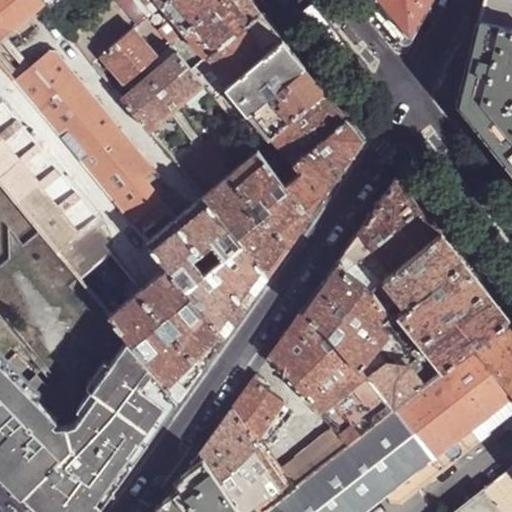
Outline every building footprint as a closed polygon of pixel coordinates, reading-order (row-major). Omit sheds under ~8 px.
[(46,3),(43,0),(0,0),(0,40),(14,29),(46,3)] [(139,23),(119,0),(114,0),(80,29),(72,35),(71,36),(93,63),(102,55),(133,28),(137,26),(139,23)] [(162,4),(158,0),(119,0),(139,23),(162,4)] [(166,0),(162,4),(171,15),(185,31),(221,0),(166,0)] [(250,0),(221,0),(185,31),(206,58),(261,13),(250,0)] [(432,0),(379,0),(409,36),(412,35),(418,26),(423,17),(429,8),(432,0)] [(511,0),(485,0),(484,3),(481,19),(511,26),(511,0)] [(171,15),(162,4),(139,23),(137,26),(146,36),(158,27),(171,15)] [(271,26),(261,13),(206,58),(230,85),(284,40),(271,26)] [(171,43),(185,31),(171,15),(158,27),(161,32),(171,43)] [(511,164),(511,26),(481,19),(460,99),(476,119),(494,142),(511,164)] [(72,35),(80,29),(74,22),(66,28),(72,35)] [(147,44),(133,28),(102,55),(124,82),(143,67),(170,44),(171,43),(161,32),(147,44)] [(0,40),(0,65),(13,81),(39,59),(14,29),(0,40)] [(206,58),(185,31),(171,43),(170,44),(176,53),(191,71),(206,58)] [(291,49),(284,40),(230,85),(215,98),(233,121),(236,124),(247,115),(251,111),(305,67),(291,49)] [(13,81),(115,203),(137,185),(155,169),(57,52),(49,51),(39,59),(13,81)] [(203,85),(191,71),(176,53),(150,75),(123,98),(150,131),(203,85)] [(230,85),(206,58),(191,71),(203,85),(215,98),(230,85)] [(313,76),(305,67),(251,111),(247,115),(268,140),(272,137),(326,91),(313,76)] [(334,101),(326,91),(272,137),(278,143),(281,147),(294,163),(348,117),(334,101)] [(88,273),(110,255),(111,253),(105,246),(108,243),(92,223),(99,217),(1,102),(0,102),(0,182),(81,279),(88,273)] [(364,138),(348,117),(294,163),(300,171),(286,184),(310,213),(316,205),(344,166),(364,138)] [(239,128),(236,124),(233,121),(189,159),(188,165),(210,192),(231,174),(230,173),(219,155),(216,148),(239,128)] [(219,155),(244,134),(239,128),(216,148),(219,155)] [(264,158),(257,150),(254,153),(230,173),(231,174),(288,243),(298,230),(310,213),(286,184),(279,175),(264,158)] [(279,175),(288,168),(274,151),(264,158),(279,175)] [(300,171),(294,163),(288,168),(279,175),(286,184),(300,171)] [(154,206),(160,201),(159,200),(167,193),(171,190),(155,169),(137,185),(154,206)] [(282,252),(288,243),(231,174),(210,192),(204,197),(268,273),(274,263),(282,252)] [(380,199),(359,228),(374,243),(419,206),(408,192),(396,177),(380,199)] [(132,224),(154,206),(137,185),(115,203),(132,224)] [(160,201),(167,210),(183,197),(175,187),(171,190),(167,193),(159,200),(160,201)] [(256,289),(268,273),(204,197),(203,195),(191,206),(175,219),(245,304),(256,289)] [(140,233),(167,210),(160,201),(154,206),(132,224),(137,229),(140,233)] [(428,218),(419,206),(374,243),(369,247),(391,273),(440,233),(428,218)] [(235,318),(245,304),(175,219),(147,242),(155,252),(168,267),(224,334),(235,318)] [(354,236),(336,261),(343,269),(369,247),(374,243),(359,228),(354,236)] [(154,253),(155,252),(147,242),(140,233),(137,229),(127,238),(142,263),(154,253)] [(451,246),(440,233),(391,273),(382,280),(395,296),(405,308),(463,261),(451,246)] [(154,253),(142,263),(149,271),(161,261),(154,253)] [(96,283),(118,265),(110,255),(88,273),(91,277),(96,283)] [(315,290),(302,310),(326,329),(358,368),(387,331),(376,323),(378,320),(374,317),(383,307),(369,291),(343,269),(336,261),(315,290)] [(476,276),(463,261),(405,308),(397,314),(401,319),(419,342),(485,290),(476,276)] [(211,351),(224,334),(168,267),(140,290),(164,318),(170,313),(180,326),(174,331),(202,364),(211,351)] [(91,277),(88,273),(81,279),(84,283),(87,280),(91,277)] [(84,283),(89,290),(93,287),(87,280),(84,283)] [(382,280),(369,291),(383,307),(395,296),(382,280)] [(190,381),(202,364),(174,331),(167,337),(157,324),(164,318),(140,290),(111,315),(129,337),(179,396),(190,381)] [(494,301),(485,290),(419,342),(429,355),(442,370),(474,345),(508,318),(494,301)] [(326,329),(302,310),(286,331),(269,355),(318,411),(363,374),(358,368),(326,329)] [(164,318),(174,331),(180,326),(170,313),(164,318)] [(397,314),(393,318),(387,323),(391,328),(401,319),(397,314)] [(167,337),(174,331),(164,318),(157,324),(167,337)] [(511,323),(508,318),(474,345),(511,393),(511,323)] [(72,445),(21,496),(36,511),(95,511),(100,506),(128,468),(147,440),(179,396),(129,337),(93,388),(97,391),(75,422),(66,425),(72,445)] [(437,374),(431,379),(423,385),(392,410),(348,444),(344,447),(289,490),(281,497),(293,511),(363,511),(394,488),(398,492),(411,494),(488,434),(486,432),(511,411),(511,393),(474,345),(442,370),(437,374)] [(416,359),(431,379),(437,374),(424,359),(426,357),(423,353),(417,353),(415,350),(411,353),(416,359)] [(0,474),(21,496),(72,445),(66,425),(56,424),(54,421),(57,418),(0,359),(0,474)] [(392,410),(423,385),(431,379),(416,359),(408,366),(386,364),(367,379),(392,410)] [(348,444),(392,410),(367,379),(363,374),(318,411),(335,429),(348,444)] [(248,385),(232,407),(255,440),(283,400),(253,377),(248,385)] [(209,439),(200,452),(240,510),(241,511),(261,511),(281,497),(289,490),(278,474),(255,440),(232,407),(209,439)] [(289,490),(344,447),(348,444),(335,429),(278,474),(289,490)] [(241,511),(240,510),(200,452),(165,501),(156,511),(241,511)] [(511,511),(511,475),(508,471),(508,470),(453,511),(511,511)] [(293,511),(281,497),(261,511),(293,511)]
